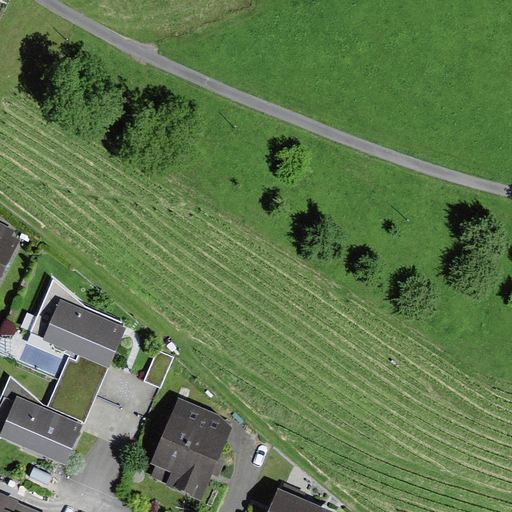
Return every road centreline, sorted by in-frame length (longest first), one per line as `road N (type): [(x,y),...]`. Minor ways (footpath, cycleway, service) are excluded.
road 1 (residential): [(46,0),(153,59),(393,159),(511,191)]
road 2 (track): [(369,511),(0,193)]
